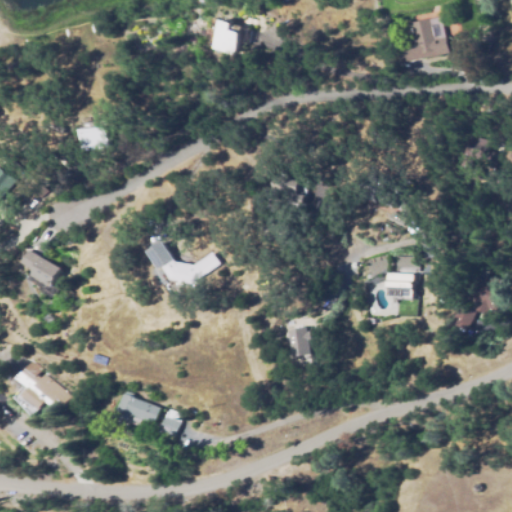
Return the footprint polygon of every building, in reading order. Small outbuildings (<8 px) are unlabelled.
[(401,64),(397,45),(412,42),(409,24),(442,18),(449,54),(401,64)] [(235,55),(213,49),(221,21),(233,24),(231,31),(241,34),(235,55)] [(84,154),(81,130),(109,126),(111,151),(84,154)] [(484,183),(456,176),(463,145),(472,147),(474,138),(491,142),(489,152),(498,154),(495,171),(487,169),(484,183)] [(0,166),(16,181),(0,198),(0,166)] [(356,191),(368,166),(413,184),(410,193),(398,188),(391,206),(356,191)] [(272,171),(295,175),(292,191),(270,188),(272,171)] [(389,217),(393,210),(405,216),(401,222),(389,217)] [(293,225),(290,242),(264,237),(267,220),(293,225)] [(148,248),(164,239),(174,258),(163,264),(158,267),(148,248)] [(51,287),(32,275),(35,270),(23,263),(30,250),(62,268),(51,287)] [(212,251),(221,262),(194,279),(170,277),(163,264),(174,258),(175,261),(194,263),(212,251)] [(414,298),(387,297),(388,273),(415,274),(414,298)] [(482,274),(498,280),(495,286),(503,289),(498,300),(495,309),(494,312),(486,309),(484,315),(469,309),(471,303),(459,299),(461,295),(464,287),(469,275),(480,280),(482,274)] [(473,311),(465,330),(461,329),(447,323),(454,307),(455,303),(473,311)] [(295,358),(288,332),(306,327),(313,353),(295,358)] [(38,409),(19,394),(28,381),(20,374),(30,360),(41,368),(35,376),(39,378),(43,374),(72,396),(66,405),(58,398),(51,408),(44,402),(38,409)] [(154,425),(131,417),(130,421),(114,415),(122,393),(161,407),(154,425)] [(175,437),(159,431),(166,411),(171,412),(173,405),(181,408),(178,416),(182,418),(175,437)]
